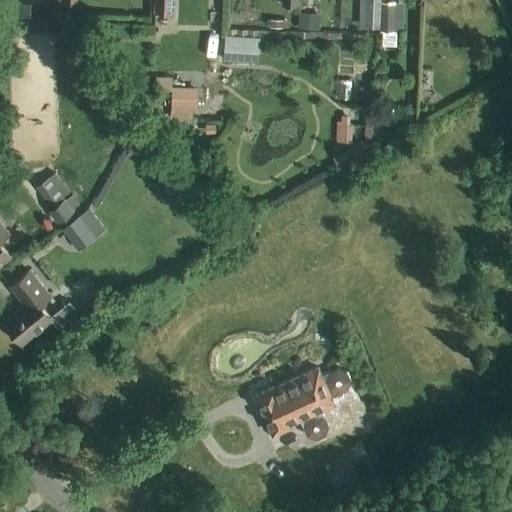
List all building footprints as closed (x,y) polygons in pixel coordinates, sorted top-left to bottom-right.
[(154,0),(154,11),(174,13),(175,0),(154,0)] [(366,0),(365,27),(380,28),(381,0),(366,0)] [(381,30),(404,31),(404,2),(382,1),(381,30)] [(30,17),(31,3),(19,3),(19,16),(30,17)] [(320,29),(321,14),(299,12),(298,27),(320,29)] [(133,39),(155,40),(156,25),(134,24),(133,39)] [(224,52),(257,54),(258,41),(264,42),(264,34),(259,34),(259,36),(225,34),(224,52)] [(156,90),(172,91),(172,87),(172,77),(156,77),(156,90)] [(198,109),(198,87),(172,87),(171,119),(192,119),(193,109),(198,109)] [(397,132),(398,112),(376,112),(375,132),(397,132)] [(151,140),(142,148),(153,160),(162,152),(151,140)] [(340,166),(367,150),(362,141),(334,157),(340,166)] [(37,187),(52,206),(71,191),(56,172),(37,187)] [(48,210),(58,223),(75,210),(74,208),(80,203),(73,194),(67,199),(66,197),(48,210)] [(79,216),(62,229),(76,246),(93,233),(91,231),(79,216)] [(0,261),(10,254),(0,241),(0,240),(7,234),(0,225),(0,261)] [(26,304),(5,321),(21,341),(54,314),(43,301),(52,294),(30,268),(27,270),(10,284),(26,304)] [(255,395),(273,433),(292,425),(291,423),(300,419),(307,435),(316,438),(325,434),(328,425),(321,410),(335,404),(331,396),(346,390),(350,380),(346,371),(337,368),(322,375),(318,368),(275,388),(274,387),(255,395)] [(445,426),(408,443),(417,463),(454,446),(445,426)] [(316,449),(295,459),(310,493),(332,483),(316,449)] [(272,500),(291,489),(283,476),(265,487),(272,500)]
